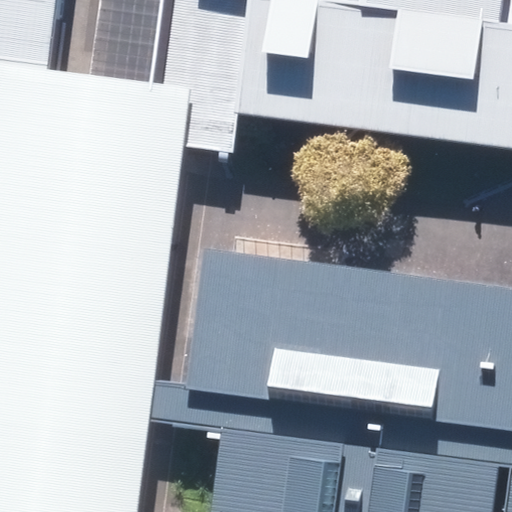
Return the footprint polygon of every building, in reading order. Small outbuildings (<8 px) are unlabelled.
[(0,0),(0,83),(50,89),(60,0),(0,0)] [(100,0),(91,74),(168,84),(177,0),(100,0)] [(237,113),(249,0),(177,0),(168,84),(161,142),(184,145),(233,150),(237,113)] [(511,0),(249,0),(237,113),(511,148),(511,0)] [(184,145),(191,87),(168,84),(91,74),(0,64),(0,511),(136,511),(146,422),(152,377),(184,145)] [(511,511),(511,285),(201,247),(185,381),(152,377),(146,422),(222,431),(211,511),(511,511)]
